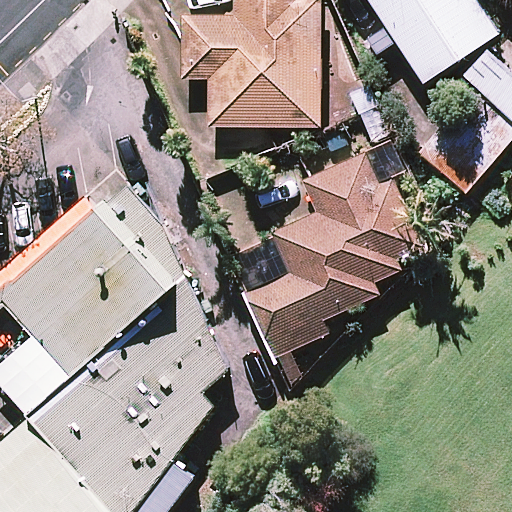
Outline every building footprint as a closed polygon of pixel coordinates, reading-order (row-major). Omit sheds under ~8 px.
[(229,41),(226,91),(345,89),(342,0),(209,0),(206,39),(229,41)] [(415,0),(436,35),(494,0),(415,0)] [(497,57),(446,118),(495,159),(511,136),(511,3),(488,27),(497,57)] [(304,234),(263,243),(286,323),(347,300),(344,270),(389,263),(380,222),(429,217),(391,100),(319,126),(319,170),(285,178),(304,234)] [(0,511),(58,511),(249,341),(172,220),(122,149),(10,256),(83,337),(0,411),(0,511)]
